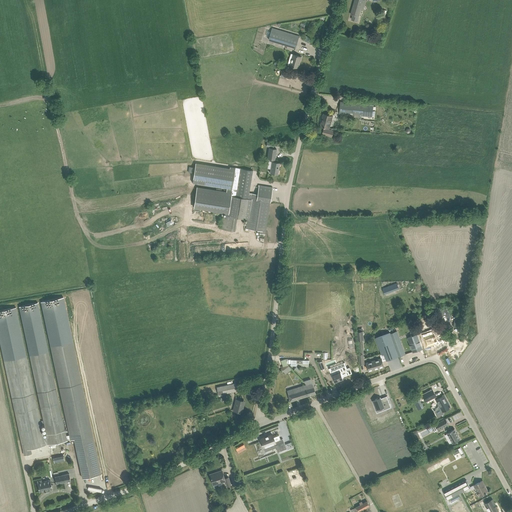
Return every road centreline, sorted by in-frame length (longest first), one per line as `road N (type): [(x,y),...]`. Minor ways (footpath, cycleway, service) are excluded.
road 1 (unclassified): [(262,423),(288,191),(338,0)]
road 2 (unclassified): [(511,496),(435,360),(262,423)]
road 3 (unclassified): [(65,511),(144,484),(262,423)]
